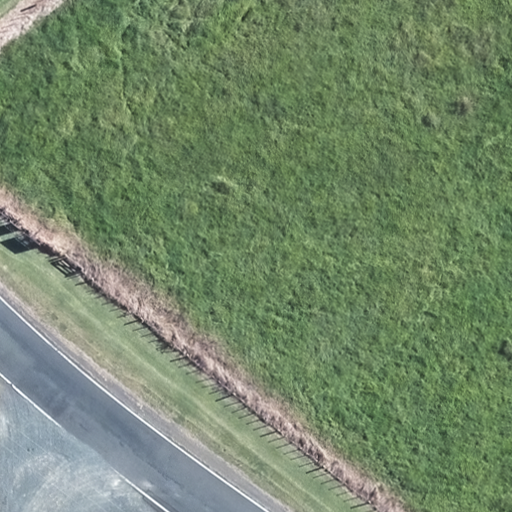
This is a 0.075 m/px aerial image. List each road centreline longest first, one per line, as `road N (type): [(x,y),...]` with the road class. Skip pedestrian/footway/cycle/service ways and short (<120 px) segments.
road 1 (unclassified): [(218,511),(0,337)]
road 2 (unknown): [(24,359),(16,511)]
